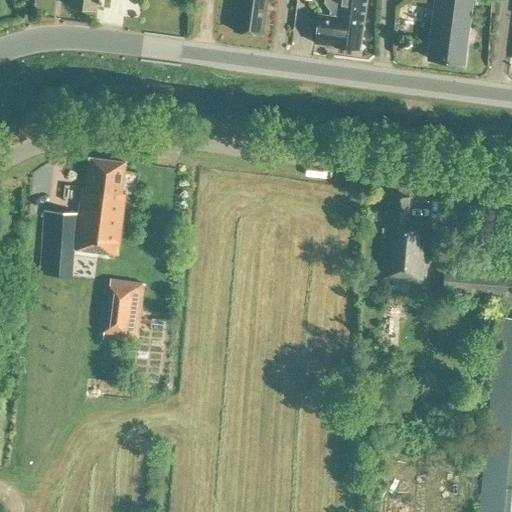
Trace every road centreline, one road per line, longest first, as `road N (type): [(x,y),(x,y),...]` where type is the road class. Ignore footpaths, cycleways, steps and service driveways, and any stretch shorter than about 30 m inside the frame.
road 1 (unclassified): [(0,148),(18,130),(66,121),(511,180)]
road 2 (secondary): [(0,57),(64,40),(511,98)]
